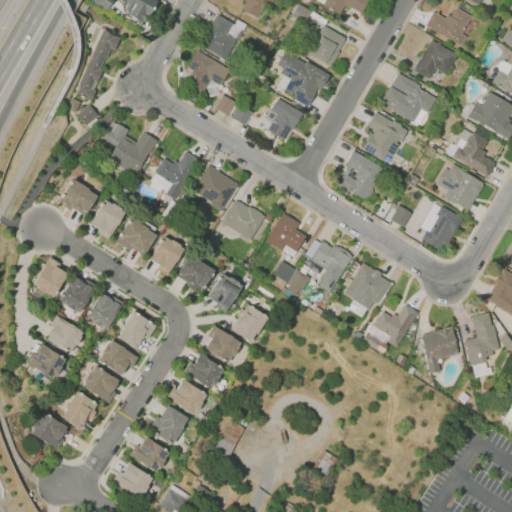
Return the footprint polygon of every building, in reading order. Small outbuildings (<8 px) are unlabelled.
[(94,0),(157,0),(145,22),(142,21),(140,22),(124,13),(126,11),(124,10),(127,4),(119,0),(110,0),(106,9),(93,2),(94,0)] [(241,0),(244,2),(240,8),(256,18),(267,2),(270,2),(271,0),(241,0)] [(324,0),(367,0),(360,13),(344,5),(339,14),(322,5),(324,0)] [(108,12),(112,2),(122,7),(117,16),(108,12)] [(289,15),(302,23),(310,11),(297,3),(289,15)] [(425,25),(432,12),(446,20),(455,6),(475,19),(460,45),(425,25)] [(216,15),(199,44),(225,60),(237,39),(227,33),(232,24),(216,15)] [(322,24),(345,38),(330,65),(306,52),(322,24)] [(511,45),(500,38),(506,29),(510,31),(511,27),(511,45)] [(102,31),(119,38),(114,49),(111,48),(106,58),(105,57),(100,69),(102,70),(97,82),(96,82),(92,90),(96,91),(91,102),(75,95),(102,31)] [(431,40),(456,55),(445,75),(434,68),(428,78),(413,70),(431,40)] [(284,50),(304,63),(305,61),(329,75),(321,89),(318,87),(312,95),(314,97),(308,107),(294,99),(296,95),(279,85),(285,76),(280,73),(281,69),(274,65),(284,50)] [(196,52),(218,64),(206,86),(203,91),(187,82),(192,72),(187,68),(196,52)] [(490,82),(508,52),(511,54),(511,89),(510,88),(508,93),(490,82)] [(397,72),(437,96),(427,112),(420,108),(411,122),(379,102),(397,72)] [(466,116),(474,102),(480,105),(488,91),(511,105),(505,116),(511,120),(511,129),(506,140),(466,116)] [(222,95),(236,103),(228,116),(214,107),(222,95)] [(72,98),(80,102),(75,113),(66,109),(72,98)] [(276,99),(301,114),(284,142),(266,132),(276,115),(269,111),(276,99)] [(88,104),(98,116),(86,125),(76,114),(88,104)] [(238,104),(230,118),(245,126),(252,112),(238,104)] [(374,111),(406,130),(387,162),(362,147),(373,129),(366,124),(374,111)] [(156,140),(135,174),(107,157),(114,145),(101,137),(112,120),(127,129),(123,135),(134,142),(141,131),(156,140)] [(451,155),(467,129),(486,140),(479,153),(494,162),(486,175),(451,155)] [(351,151),(383,169),(365,200),(337,184),(347,164),(344,163),(351,151)] [(198,160),(175,199),(148,183),(162,158),(176,166),(184,152),(198,160)] [(466,210),(431,189),(444,167),(447,169),(451,163),(483,182),(466,210)] [(207,164),(237,183),(219,212),(189,194),(207,164)] [(72,179),(97,195),(84,215),(72,207),(69,211),(63,206),(64,204),(59,200),(72,179)] [(103,199),(124,211),(107,239),(97,233),(99,230),(89,224),(103,199)] [(234,200),(264,218),(251,240),(221,222),(234,200)] [(396,204),(411,213),(402,227),(387,218),(396,204)] [(442,250),(420,237),(439,206),(461,219),(442,250)] [(281,213),(309,230),(292,257),(265,241),(281,213)] [(129,218),(155,233),(142,254),(131,247),(128,249),(115,242),(129,218)] [(163,236),(183,249),(167,276),(155,269),(157,266),(148,260),(163,236)] [(320,241),(350,259),(329,292),(316,284),(326,268),(310,258),(320,241)] [(188,255),(212,270),(200,290),(195,287),(192,291),(185,286),(187,283),(176,275),(188,255)] [(48,257),(60,263),(57,267),(67,274),(53,297),(32,284),(48,257)] [(271,275),(301,290),(308,275),(278,261),(271,275)] [(361,263),(390,280),(371,311),(343,294),(361,263)] [(485,298),(503,268),(511,273),(511,309),(510,313),(485,298)] [(221,273),(240,285),(224,312),(211,304),(212,301),(205,297),(221,273)] [(73,276),(84,284),(87,280),(96,286),(79,313),(58,299),(73,276)] [(85,316),(104,329),(122,302),(113,296),(110,300),(100,293),(85,316)] [(246,305),(266,318),(249,343),(229,330),(246,305)] [(416,312),(395,346),(386,341),(390,336),(372,326),(381,311),(394,319),(403,305),(416,312)] [(132,310),(155,325),(147,338),(144,336),(136,349),(117,337),(122,329),(121,328),(132,310)] [(487,312),(498,357),(469,364),(463,342),(475,339),(469,317),(487,312)] [(55,315),(83,333),(70,354),(46,339),(53,327),(49,325),(55,315)] [(212,325),(239,342),(225,364),(198,346),(212,325)] [(421,334),(450,327),(456,352),(438,356),(441,370),(430,373),(421,334)] [(110,338),(138,357),(131,368),(126,365),(120,374),(96,359),(110,338)] [(41,344),(64,359),(52,378),(26,362),(32,352),(34,354),(41,344)] [(221,369),(208,389),(182,372),(195,352),(221,369)] [(94,364),(118,380),(111,391),(114,392),(108,402),(81,385),(94,364)] [(204,395),(191,415),(165,398),(178,378),(204,395)] [(76,390),(97,404),(93,409),(96,411),(91,419),(88,417),(81,428),(62,416),(66,409),(65,408),(76,390)] [(511,427),(498,419),(508,402),(511,404),(511,427)] [(185,418),(168,444),(147,431),(164,404),(185,418)] [(42,411),(67,427),(54,447),(29,432),(42,411)] [(226,459),(243,427),(229,419),(211,451),(226,459)] [(166,452),(153,473),(127,456),(140,435),(166,452)] [(335,458),(323,449),(311,467),(323,476),(335,458)] [(150,478),(137,498),(116,485),(129,465),(150,478)] [(167,487),(188,500),(180,511),(169,511),(157,503),(167,487)]
